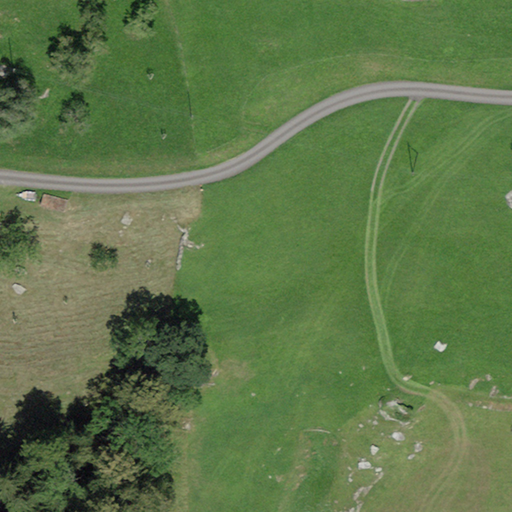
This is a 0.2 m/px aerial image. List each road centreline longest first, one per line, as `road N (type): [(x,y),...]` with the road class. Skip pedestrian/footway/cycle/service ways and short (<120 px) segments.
road 1 (unclassified): [(0,177),(112,185),(189,179),(230,168),(350,97),(388,89),(511,97)]
road 2 (track): [(420,90),(388,150),(372,219),(373,288),(391,370),(401,389),(511,406)]
